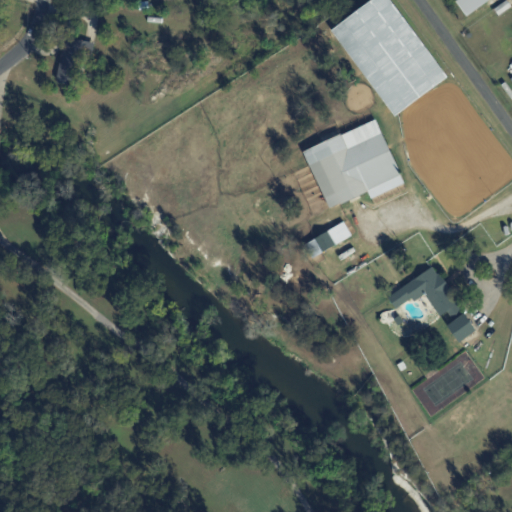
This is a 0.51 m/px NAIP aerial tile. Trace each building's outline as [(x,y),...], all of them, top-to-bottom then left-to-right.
[(372,0),(332,31),(396,116),(448,77),(390,0),(372,0)] [(455,0),(466,15),(488,0),(455,0)] [(73,84),(77,56),(92,58),(94,42),(63,38),(58,82),(73,84)] [(328,208),(368,192),(370,198),(404,184),(378,120),(304,149),(328,208)] [(321,253),(344,240),(336,226),(313,240),(321,253)] [(387,295),(396,309),(424,292),(438,316),(447,311),(453,321),(448,324),(458,342),(474,332),(435,266),(387,295)]
